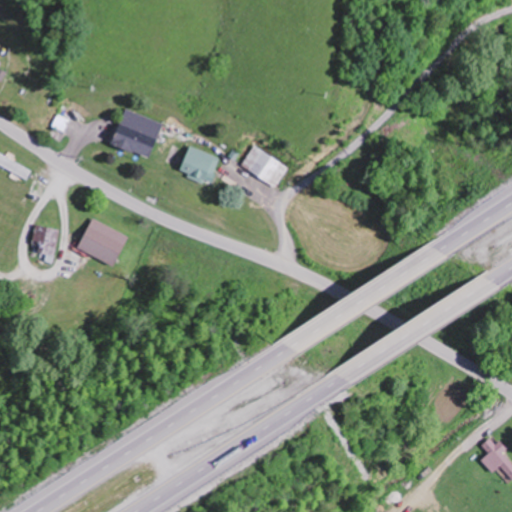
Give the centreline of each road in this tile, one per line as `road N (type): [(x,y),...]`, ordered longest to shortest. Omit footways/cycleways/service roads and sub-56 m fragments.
road 1 (secondary): [(511,391),(291,270),(174,223),(55,160),(0,120)]
road 2 (residential): [(291,270),(281,221),(291,194),(374,127),(459,37),(511,10)]
road 3 (motorway): [(294,340),(30,511)]
road 4 (residential): [(291,270),(166,306),(0,330)]
road 5 (motorway): [(147,511),(338,380)]
road 6 (motorway): [(338,380),(502,273)]
road 7 (motorway): [(449,243),(294,340)]
